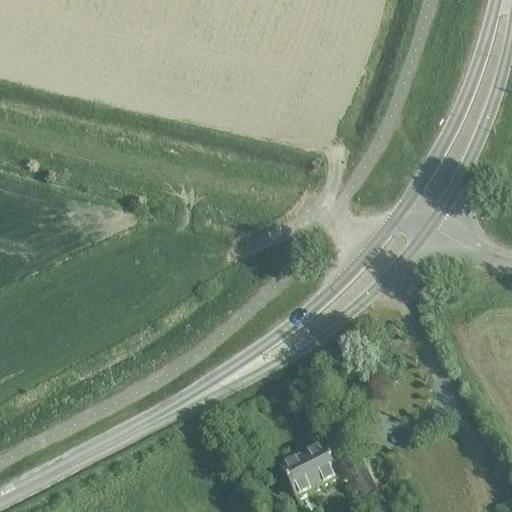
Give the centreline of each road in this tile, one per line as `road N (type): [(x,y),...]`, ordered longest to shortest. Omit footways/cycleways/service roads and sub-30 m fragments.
road 1 (secondary): [(0,503),(273,356),(328,314),(415,220)]
road 2 (secondary): [(415,220),(477,113),(505,0)]
